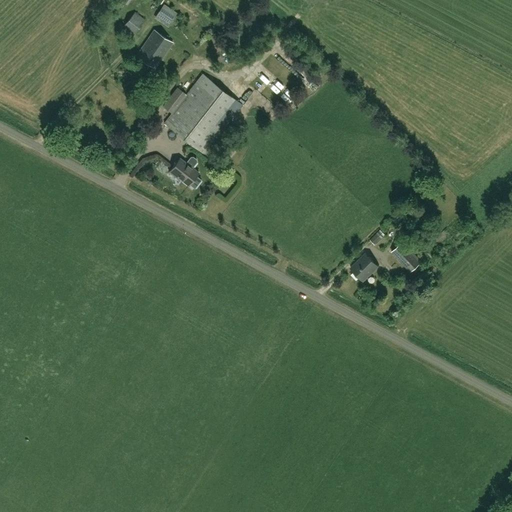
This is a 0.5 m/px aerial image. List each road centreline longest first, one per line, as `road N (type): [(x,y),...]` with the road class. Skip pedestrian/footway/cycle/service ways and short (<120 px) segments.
road 1 (unclassified): [(511,402),(0,127)]
road 2 (track): [(35,146),(150,22)]
